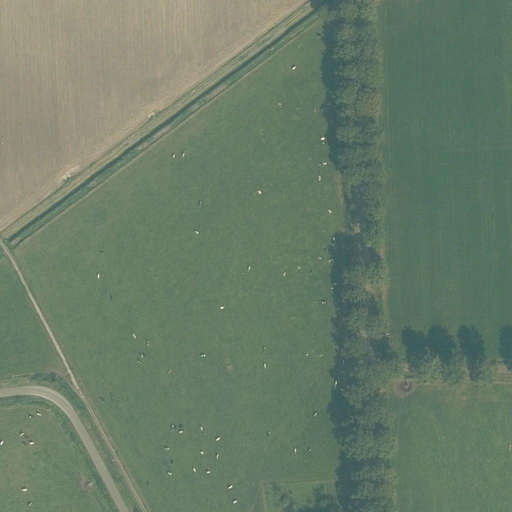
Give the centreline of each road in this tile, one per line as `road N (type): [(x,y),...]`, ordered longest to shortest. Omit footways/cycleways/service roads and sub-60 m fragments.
road 1 (unclassified): [(372,511),(350,0)]
road 2 (unclassified): [(121,511),(56,401),(42,392),(0,390)]
road 3 (track): [(365,365),(511,369)]
